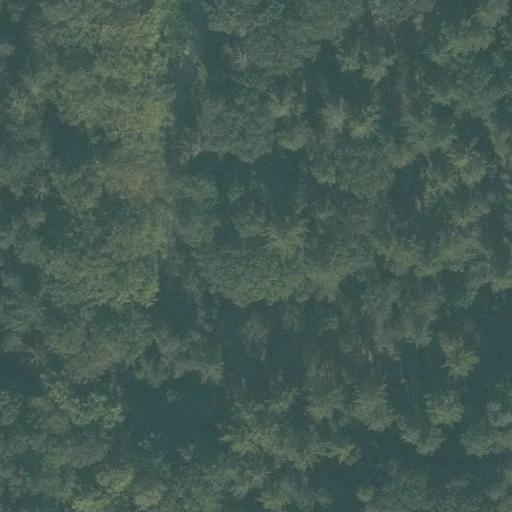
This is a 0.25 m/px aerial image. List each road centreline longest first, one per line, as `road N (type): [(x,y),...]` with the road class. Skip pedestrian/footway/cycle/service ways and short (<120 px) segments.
road 1 (track): [(511,284),(395,511)]
road 2 (track): [(204,511),(48,410)]
road 3 (track): [(492,0),(484,33),(511,136)]
